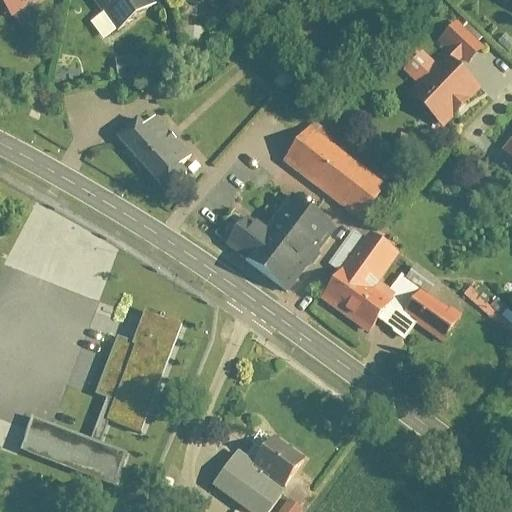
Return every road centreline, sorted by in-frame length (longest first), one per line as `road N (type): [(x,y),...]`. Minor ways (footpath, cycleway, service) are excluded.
road 1 (secondary): [(511,495),(251,301)]
road 2 (secondary): [(251,301),(148,229),(0,147)]
road 3 (residential): [(191,511),(174,462),(251,301)]
